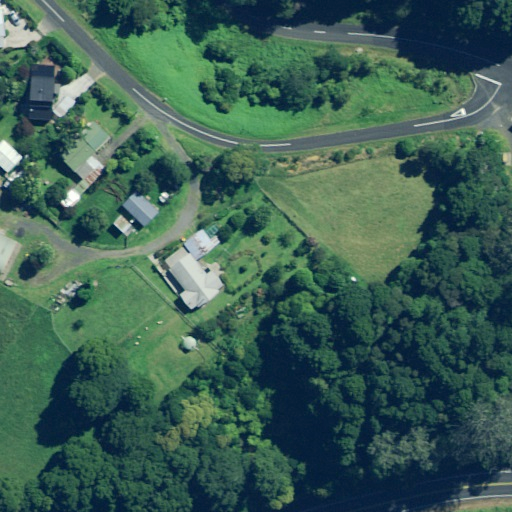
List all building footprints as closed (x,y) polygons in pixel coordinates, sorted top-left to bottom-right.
[(0,48),(9,47),(3,11),(0,10),(0,48)] [(54,121),(55,112),(62,119),(78,104),(68,93),(59,103),(60,81),(33,79),(30,120),(54,121)] [(58,156),(83,180),(61,203),(71,212),(84,199),(81,197),(91,187),(101,176),(97,173),(103,167),(93,158),(112,139),(92,120),(78,136),(58,156)] [(23,158),(4,141),(0,145),(0,165),(9,174),(23,158)] [(32,179),(20,168),(8,180),(20,191),(32,179)] [(161,213),(137,191),(123,207),(147,228),(161,213)] [(136,229),(122,216),(114,225),(128,237),(136,229)] [(212,241),(204,230),(185,245),(198,261),(221,243),(217,237),(212,241)] [(19,244),(0,234),(0,280),(1,281),(19,244)] [(181,296),(192,310),(197,306),(199,308),(227,287),(215,271),(207,277),(185,247),(165,262),(187,292),(181,296)] [(198,347),(193,337),(183,343),(189,352),(198,347)]
